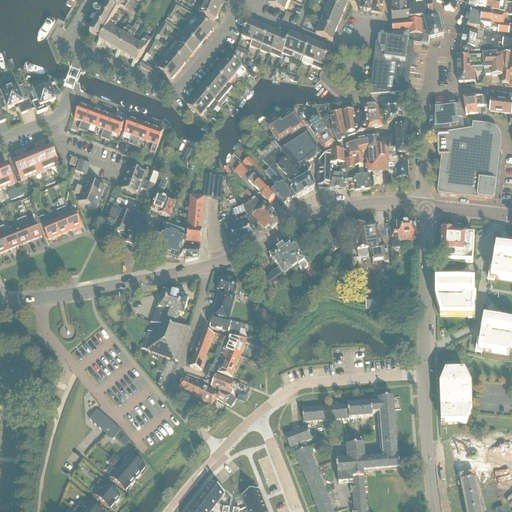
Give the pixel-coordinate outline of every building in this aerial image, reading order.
[(103,0),(102,3),(106,6),(117,12),(119,7),(125,10),(125,9),(128,5),(119,0),(103,0)] [(219,12),(223,2),(218,0),(205,0),(203,6),(219,12)] [(283,0),(269,0),(268,6),(284,12),(288,2),(283,0)] [(330,0),(328,5),(344,12),(349,1),(345,0),(330,0)] [(362,0),(359,12),(370,14),(372,4),(372,0),(372,1),(362,0)] [(411,0),(391,0),(392,11),(413,9),(411,0)] [(411,0),(413,9),(392,11),(391,11),(391,22),(433,18),(431,6),(427,6),(426,0),(411,0)] [(457,0),(436,0),(436,2),(445,5),(444,11),(454,14),(457,0)] [(504,13),(505,3),(500,2),(489,0),(469,0),(468,9),(487,12),(488,10),(504,13)] [(372,4),(370,14),(382,15),(383,6),(372,4)] [(340,21),(344,12),(328,5),(324,15),(340,21)] [(96,23),(89,34),(97,38),(100,40),(110,22),(113,18),(117,12),(106,6),(99,17),(97,21),(96,23)] [(215,23),(219,12),(203,6),(199,16),(215,23)] [(490,24),(491,13),(468,9),(463,31),(481,33),(481,32),(483,32),(483,26),(490,27),(491,27),(492,29),(498,31),(499,26),(490,24)] [(511,34),(511,25),(503,25),(504,15),(491,13),(490,24),(499,26),(498,31),(498,33),(504,34),(511,34)] [(336,31),(340,21),(324,15),(320,25),(336,31)] [(193,29),(206,40),(213,31),(200,20),(199,22),(194,18),(188,25),(193,29)] [(443,38),(438,19),(420,21),(421,36),(409,36),(408,43),(412,43),(411,45),(428,47),(429,41),(443,38)] [(392,23),(393,35),(409,34),(409,36),(421,36),(420,21),(407,22),(392,23)] [(100,40),(98,42),(99,43),(101,44),(108,48),(117,33),(113,31),(116,25),(115,25),(110,22),(100,40)] [(251,43),(258,27),(248,22),(241,38),(251,43)] [(332,42),(336,31),(320,25),(315,36),(332,42)] [(259,52),(268,31),(258,27),(251,43),(249,47),(259,52)] [(199,48),(206,40),(193,29),(186,37),(199,48)] [(117,33),(108,48),(115,52),(117,53),(129,33),(125,31),(124,30),(121,35),(117,33)] [(269,56),(278,35),(268,31),(259,52),(269,56)] [(502,45),(503,38),(483,34),(464,31),(460,53),(473,54),(480,53),(481,47),(497,49),(498,44),(502,45)] [(129,33),(117,53),(118,54),(119,55),(127,59),(135,44),(131,42),(135,36),(134,36),(129,33)] [(291,59),(300,39),(289,34),(287,39),(288,39),(283,51),(284,51),(282,55),(291,59)] [(408,43),(409,36),(409,34),(393,35),(388,36),(387,40),(386,40),(378,39),(377,45),(376,57),(375,57),(374,60),(375,60),(375,62),(374,62),(374,65),(375,65),(374,72),(373,72),(373,75),(374,75),(373,78),(372,78),(372,81),(373,81),(373,83),(372,83),(372,86),(371,97),(406,94),(409,69),(410,69),(412,54),(410,54),(411,45),(412,43),(408,43)] [(511,47),(511,35),(504,34),(503,38),(502,45),(502,47),(511,47)] [(288,39),(287,39),(278,35),(269,56),(280,60),(282,55),(284,51),(283,51),(288,39)] [(192,57),(199,48),(186,37),(179,46),(192,57)] [(301,63),(310,43),(300,39),(291,59),(301,63)] [(135,44),(127,59),(134,63),(136,64),(136,65),(148,45),(143,42),(142,41),(139,46),(135,44)] [(155,41),(152,44),(156,47),(159,49),(162,46),(155,41)] [(311,67),(320,47),(310,43),(301,63),(311,67)] [(185,65),(192,57),(179,46),(172,54),(185,65)] [(320,47),(311,67),(322,72),(324,67),(330,51),(320,47)] [(236,51),(234,55),(244,59),(246,55),(236,51)] [(502,74),(502,77),(501,84),(509,85),(510,75),(511,75),(511,51),(510,51),(509,55),(502,55),(502,74)] [(179,73),(185,65),(172,54),(165,62),(179,73)] [(490,56),(482,56),(484,71),(484,76),(491,76),(491,77),(502,77),(502,74),(502,55),(490,56)] [(474,72),(484,71),(482,56),(479,56),(469,57),(469,56),(457,57),(458,84),(470,83),(475,83),(474,72)] [(221,66),(235,77),(242,68),(229,57),(221,66)] [(179,73),(165,62),(162,59),(155,68),(171,82),(179,73)] [(228,85),(235,77),(221,66),(215,74),(228,85)] [(256,76),(250,71),(247,74),(254,79),(256,76)] [(232,88),(228,85),(215,74),(208,82),(221,93),(225,96),(232,88)] [(218,105),(225,96),(221,93),(208,82),(201,91),(214,102),(218,105)] [(44,88),(42,84),(32,88),(38,102),(32,104),(37,115),(48,111),(45,105),(56,101),(49,85),(44,88)] [(32,111),(23,87),(17,90),(17,88),(1,95),(7,110),(18,106),(21,115),(32,111)] [(218,105),(214,102),(201,91),(194,99),(207,110),(212,114),(218,105)] [(511,103),(511,95),(491,93),(490,102),(491,102),(489,113),(510,116),(511,104),(511,103)] [(463,100),(465,116),(477,114),(476,108),(483,107),(482,97),(475,98),(470,98),(470,99),(463,100)] [(207,110),(194,99),(187,108),(188,109),(192,112),(200,119),(207,110)] [(429,133),(445,132),(447,132),(463,129),(461,120),(460,111),(459,105),(430,109),(430,117),(429,133)] [(78,131),(82,133),(91,110),(79,106),(74,121),(81,123),(78,131)] [(364,112),(365,127),(367,132),(382,127),(380,120),(382,120),(380,114),(379,107),(371,108),(364,109),(364,112)] [(386,125),(403,120),(400,107),(382,108),(386,125)] [(91,110),(82,133),(87,134),(90,126),(96,129),(102,114),(91,110)] [(343,123),(341,111),(328,113),(332,132),(337,143),(348,139),(345,122),(343,123)] [(365,127),(364,112),(353,114),(354,121),(352,121),(353,137),(367,132),(365,127)] [(354,121),(353,114),(353,113),(344,114),(345,122),(348,139),(353,137),(352,121),(354,121)] [(113,118),(102,114),(96,129),(103,131),(100,139),(105,141),(113,118)] [(290,135),(291,137),(303,129),(294,114),(282,122),(281,122),(290,135)] [(105,141),(109,142),(112,134),(119,137),(124,122),(113,118),(105,141)] [(324,152),(334,144),(317,118),(307,125),(324,152)] [(128,145),(132,146),(141,124),(129,120),(124,134),(130,137),(128,145)] [(281,122),(282,122),(280,120),(268,128),(278,143),(290,135),(281,122)] [(152,128),(141,124),(132,146),(137,148),(140,140),(146,143),(152,128)] [(396,137),(397,150),(397,156),(407,156),(405,124),(395,127),(396,137)] [(439,196),(490,202),(492,202),(492,201),(493,201),(494,200),(494,199),(500,145),(501,141),(500,139),(500,138),(500,135),(499,134),(498,133),(497,132),(495,130),(493,128),(492,127),(490,127),(488,127),(472,125),(471,131),(443,135),(443,137),(439,137),(438,138),(437,138),(437,139),(437,140),(437,156),(438,157),(439,158),(441,158),(437,193),(437,194),(438,195),(438,196),(439,196)] [(150,153),(155,155),(163,132),(152,128),(146,143),(153,145),(150,153)] [(306,133),(290,144),(307,164),(320,154),(306,133)] [(395,150),(397,150),(396,137),(377,138),(378,149),(382,148),(382,151),(395,150)] [(367,151),(381,151),(382,151),(382,148),(378,149),(377,138),(367,139),(366,139),(367,151)] [(361,153),(366,152),(367,151),(366,139),(353,142),(345,144),(347,161),(345,161),(347,171),(354,170),(354,167),(359,167),(359,176),(363,176),(362,166),(361,153)] [(307,164),(290,144),(288,143),(285,146),(280,150),(279,151),(273,144),(261,155),(258,152),(255,155),(273,174),(277,178),(281,185),(288,194),(287,195),(291,200),(292,200),(296,199),(314,190),(309,178),(303,181),(300,177),(311,168),(307,164)] [(47,150),(42,152),(49,170),(59,166),(52,148),(47,150)] [(189,149),(181,163),(188,166),(195,152),(189,149)] [(386,152),(388,172),(388,173),(396,172),(396,180),(406,180),(408,178),(406,159),(395,159),(395,150),(382,151),(381,151),(381,153),(386,152)] [(328,189),(328,191),(329,191),(329,190),(345,191),(346,176),(343,151),(330,152),(330,153),(329,171),(329,175),(328,189)] [(367,173),(388,172),(386,152),(381,153),(381,151),(367,151),(366,152),(367,173)] [(37,154),(32,156),(40,174),(49,170),(42,152),(37,154)] [(319,189),(328,189),(329,175),(329,171),(330,153),(319,162),(318,187),(319,189)] [(28,158),(23,160),(30,178),(40,174),(32,156),(28,158)] [(75,168),(77,161),(71,159),(69,166),(75,168)] [(18,162),(13,164),(21,182),(30,178),(23,160),(18,162)] [(247,160),(243,164),(248,170),(253,165),(247,160)] [(81,175),(85,164),(79,162),(75,173),(81,175)] [(85,164),(81,175),(86,177),(90,166),(85,164)] [(248,173),(242,165),(237,169),(234,172),(241,180),(248,173)] [(2,169),(0,169),(0,177),(5,189),(14,185),(7,167),(2,169)] [(124,179),(153,190),(155,186),(144,182),(146,175),(128,168),(124,179)] [(283,206),(291,200),(287,195),(288,194),(281,185),(277,178),(273,174),(270,176),(274,181),(278,186),(270,192),(283,206)] [(355,192),(370,191),(368,175),(363,176),(359,176),(353,177),(354,181),(348,181),(348,192),(355,192)] [(213,195),(215,178),(206,176),(204,194),(213,195)] [(268,204),(274,198),(253,176),(248,182),(262,196),(261,197),(268,204)] [(215,178),(213,195),(212,200),(220,200),(221,188),(222,178),(215,178)] [(152,194),(153,190),(124,179),(120,190),(138,196),(141,190),(152,194)] [(158,190),(164,192),(168,182),(162,180),(158,190)] [(76,190),(100,199),(104,189),(86,182),(84,189),(77,186),(76,190)] [(100,199),(76,190),(69,188),(71,193),(81,197),(78,203),(96,210),(100,199)] [(20,189),(14,191),(17,199),(23,197),(20,189)] [(169,220),(175,204),(156,196),(150,211),(158,214),(158,215),(169,220)] [(187,239),(187,240),(178,261),(184,261),(184,263),(197,260),(199,260),(204,199),(190,197),(186,238),(187,239)] [(280,222),(264,205),(262,207),(254,199),(250,202),(243,209),(244,213),(249,219),(252,217),(257,223),(265,231),(268,228),(271,231),(280,222)] [(244,213),(243,209),(241,205),(231,209),(234,217),(244,213)] [(65,208),(60,210),(70,232),(81,228),(75,213),(68,216),(65,208)] [(126,236),(132,219),(135,220),(138,213),(124,208),(122,213),(114,231),(126,236)] [(53,222),(59,237),(70,232),(60,210),(56,212),(59,220),(53,222)] [(114,231),(120,215),(112,211),(105,227),(114,231)] [(138,213),(135,220),(144,223),(146,217),(144,216),(138,213)] [(59,237),(53,222),(46,225),(43,217),(39,219),(48,242),(59,237)] [(249,219),(247,220),(250,228),(257,223),(252,217),(249,219)] [(21,220),(30,242),(41,238),(35,223),(28,226),(25,218),(21,220)] [(247,220),(246,218),(224,227),(232,246),(240,242),(241,243),(246,241),(245,240),(254,237),(250,228),(247,220)] [(20,230),(13,232),(19,247),(30,242),(21,220),(17,222),(20,230)] [(134,249),(144,223),(135,220),(133,225),(125,246),(134,249)] [(397,228),(389,229),(390,240),(391,240),(391,250),(400,249),(399,243),(416,242),(415,223),(396,224),(397,228)] [(19,247),(13,232),(7,235),(3,227),(0,228),(0,231),(8,252),(19,247)] [(156,252),(178,261),(187,240),(175,235),(177,231),(166,227),(165,231),(164,231),(159,244),(155,243),(152,250),(156,252)] [(354,230),(358,258),(360,259),(367,258),(369,256),(368,251),(370,251),(372,265),(373,265),(373,264),(384,262),(384,264),(388,264),(386,248),(381,249),(377,227),(364,229),(363,228),(362,228),(360,227),(356,228),(355,230),(354,230)] [(457,233),(450,232),(449,230),(445,230),(443,232),(442,232),(440,262),(473,264),(474,237),(467,237),(467,238),(465,238),(465,235),(457,235),(457,233)] [(0,255),(8,252),(0,231),(0,255)] [(329,257),(339,250),(326,231),(315,239),(329,257)] [(276,251),(277,251),(269,257),(279,270),(282,275),(284,277),(291,271),(291,272),(297,267),(301,272),(307,268),(303,262),(304,262),(290,242),(282,247),(276,251)] [(508,249),(496,247),(490,279),(511,282),(511,248),(507,248),(508,249)] [(282,275),(279,270),(255,287),(259,292),(282,275)] [(213,319),(231,323),(229,322),(235,296),(237,284),(219,280),(217,292),(219,292),(212,319),(213,319)] [(460,284),(461,283),(455,283),(450,283),(449,284),(437,284),(437,301),(442,317),(472,317),(472,285),(460,284)] [(402,300),(402,290),(391,290),(391,300),(402,300)] [(183,317),(188,300),(163,293),(158,310),(161,311),(160,314),(155,312),(150,324),(154,326),(152,334),(147,332),(141,350),(167,360),(177,363),(189,329),(176,325),(180,316),(183,317)] [(366,299),(366,310),(386,310),(386,299),(366,299)] [(231,324),(231,323),(213,319),(212,319),(210,329),(228,334),(230,328),(233,328),(231,336),(239,338),(241,326),(231,324)] [(511,353),(511,325),(501,323),(485,321),(480,353),(509,358),(511,353)] [(196,350),(207,354),(214,337),(203,333),(196,350)] [(239,338),(231,336),(229,341),(230,341),(226,352),(240,358),(244,347),(243,346),(244,343),(253,347),(255,342),(239,338)] [(255,342),(253,347),(266,352),(267,348),(267,345),(264,344),(255,342)] [(200,372),(207,354),(196,350),(190,368),(200,372)] [(240,358),(226,352),(223,351),(220,358),(223,359),(222,360),(236,366),(240,358)] [(231,379),(236,366),(222,360),(217,373),(231,379)] [(445,373),(439,387),(439,388),(440,410),(440,411),(440,425),(465,424),(471,410),(471,409),(471,391),(471,386),(464,372),(445,373)] [(216,377),(211,388),(229,395),(234,384),(216,377)] [(186,378),(185,380),(192,384),(201,388),(202,386),(193,382),(186,378)] [(202,394),(205,388),(203,387),(202,389),(201,388),(192,384),(185,380),(182,379),(177,389),(187,394),(202,401),(205,395),(202,394)] [(53,387),(65,391),(67,386),(56,381),(53,387)] [(211,393),(211,392),(210,390),(205,388),(202,394),(205,395),(202,401),(212,407),(215,399),(217,396),(211,393)] [(217,396),(215,399),(231,409),(236,401),(230,397),(212,390),(211,392),(211,393),(217,396)] [(239,395),(237,401),(244,403),(246,398),(239,395)] [(371,405),(372,415),(379,414),(383,453),(364,455),(363,446),(346,447),(348,462),(336,463),(337,467),(336,467),(336,471),(337,470),(338,484),(352,483),(352,486),(350,486),(350,494),(353,494),(354,511),(352,511),(351,511),(365,511),(363,473),(400,470),(399,458),(396,458),(392,399),(378,400),(379,404),(371,405)] [(361,419),(372,418),(372,415),(371,405),(360,406),(361,419)] [(360,406),(348,407),(349,420),(361,419),(360,406)] [(337,408),(338,421),(349,420),(348,407),(337,408)] [(337,408),(325,409),(326,422),(338,421),(337,408)] [(303,424),(315,423),(314,409),(302,410),(303,424)] [(315,423),(326,422),(325,409),(314,409),(315,423)] [(94,425),(102,416),(97,412),(89,421),(94,425)] [(102,416),(94,425),(99,429),(106,420),(102,416)] [(103,433),(111,424),(106,420),(99,429),(103,433)] [(108,437),(116,428),(111,424),(103,433),(108,437)] [(116,428),(108,437),(113,441),(115,438),(119,433),(120,432),(116,428)] [(311,441),(307,428),(285,437),(289,449),(294,447),(296,454),(308,449),(305,443),(311,441)] [(511,456),(511,437),(496,434),(492,452),(511,456)] [(308,449),(296,454),(304,475),(316,471),(308,450),(308,449)] [(123,464),(118,460),(115,463),(135,480),(145,469),(130,456),(123,464)] [(110,479),(125,492),(135,480),(115,463),(112,467),(117,471),(110,479)] [(470,470),(453,475),(457,486),(474,481),(470,470)] [(304,475),(312,497),(324,492),(316,471),(304,475)] [(109,510),(120,498),(100,481),(97,485),(101,489),(94,497),(109,510)] [(477,491),(474,481),(457,486),(460,496),(477,491)] [(210,484),(203,493),(217,504),(224,495),(210,484)] [(258,491),(241,497),(246,508),(262,502),(258,491)] [(480,502),(477,491),(460,496),(464,507),(480,502)] [(332,511),(324,492),(312,497),(318,511),(332,511)] [(203,493),(196,502),(208,511),(211,511),(217,504),(203,493)] [(208,511),(196,502),(189,511),(208,511)] [(266,511),(262,502),(246,508),(246,511),(266,511)] [(483,511),(480,502),(464,507),(465,511),(483,511)] [(77,508),(74,511),(75,511),(98,511),(89,503),(82,511),(77,508)]
